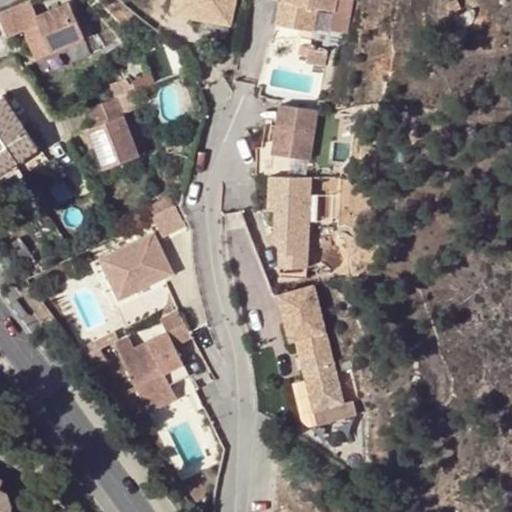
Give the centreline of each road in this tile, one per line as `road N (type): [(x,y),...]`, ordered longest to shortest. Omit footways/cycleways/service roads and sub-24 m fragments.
road 1 (residential): [(238,511),(238,404),(204,243),(208,187),(233,104)]
road 2 (tertiary): [(0,319),(137,511)]
